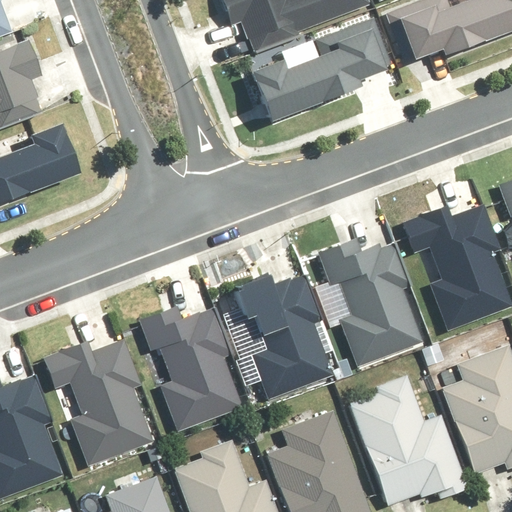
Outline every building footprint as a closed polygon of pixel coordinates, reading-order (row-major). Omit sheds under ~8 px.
[(0,0),(0,34),(19,29),(9,0),(0,0)] [(248,20),(258,50),(305,33),(303,27),(374,1),(373,0),(226,0),(236,25),(248,20)] [(511,26),(511,0),(456,0),(452,2),(450,0),(401,0),(382,7),(400,57),(435,44),(438,53),(511,26)] [(278,57),(245,69),(262,118),(359,83),(356,75),(390,63),(372,13),(309,35),(315,53),(281,65),(278,57)] [(0,120),(42,105),(30,72),(39,69),(27,35),(0,44),(0,120)] [(0,196),(76,169),(57,119),(27,130),(31,140),(0,151),(0,196)] [(455,322),(511,299),(511,280),(498,246),(508,242),(490,197),(459,209),(454,197),(412,214),(424,243),(436,238),(450,273),(437,278),(455,322)] [(346,310),(362,356),(427,335),(409,281),(415,279),(402,239),(395,241),(393,233),(367,242),(365,235),(325,248),(335,275),(345,272),(357,307),(346,310)] [(283,268),(235,285),(245,315),(255,311),(266,342),(256,346),(272,389),(342,364),(324,314),(327,313),(310,265),(285,274),(283,268)] [(176,427),(243,403),(223,348),(230,346),(214,301),(183,312),(180,304),(131,321),(142,352),(162,345),(174,379),(161,384),(176,427)] [(448,378),(478,467),(511,455),(511,339),(504,342),(495,316),(426,340),(435,367),(465,357),(470,371),(448,378)] [(93,457),(159,433),(140,378),(146,376),(131,331),(99,342),(97,334),(48,351),(59,382),(78,375),(90,409),(78,414),(93,457)] [(428,495),(473,478),(447,406),(432,412),(414,365),(383,376),(385,383),(355,394),(393,498),(425,486),(428,495)] [(0,494),(57,473),(38,422),(48,418),(30,369),(1,380),(0,378),(0,494)] [(272,447),(297,511),(381,511),(340,402),(286,422),(292,440),(272,447)] [(240,431),(206,442),(208,450),(181,459),(198,511),(289,511),(275,472),(256,478),(240,431)] [(94,511),(178,511),(163,469),(111,489),(117,504),(94,511)] [(82,511),(78,500),(45,511),(82,511)]
